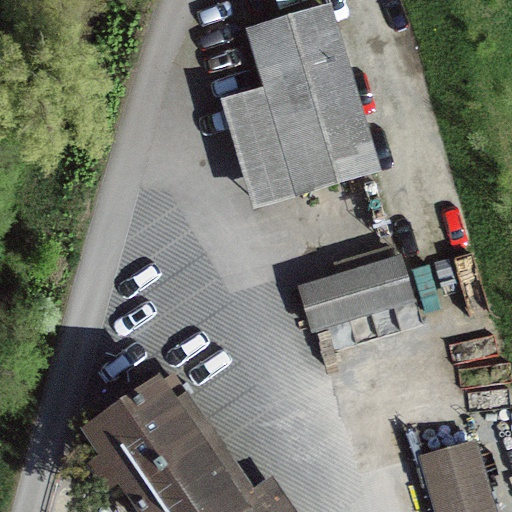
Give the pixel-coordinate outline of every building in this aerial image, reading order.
[(398,171),(347,3),(254,31),(271,85),(231,97),(265,211),(398,171)] [(411,269),(310,300),(334,379),(435,348),(411,269)] [(122,511),(243,511),(248,508),(162,390),(78,451),(122,511)] [(496,511),(480,453),(417,472),(428,511),(496,511)] [(282,511),(269,494),(248,508),(243,511),(282,511)]
